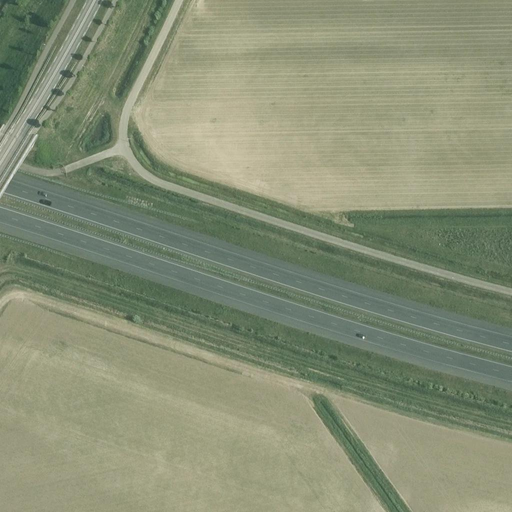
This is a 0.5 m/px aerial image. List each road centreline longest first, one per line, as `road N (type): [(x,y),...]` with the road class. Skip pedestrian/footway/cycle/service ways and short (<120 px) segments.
road 1 (motorway): [(0,215),(511,375)]
road 2 (motorway): [(511,344),(0,185)]
road 3 (unclassified): [(511,292),(162,184),(126,147)]
road 4 (track): [(314,389),(21,291),(0,300)]
road 5 (secondary): [(0,166),(93,0)]
road 6 (unclassified): [(178,0),(126,108),(126,147)]
